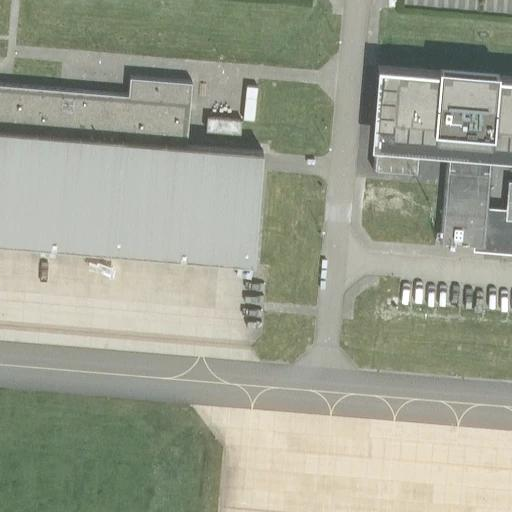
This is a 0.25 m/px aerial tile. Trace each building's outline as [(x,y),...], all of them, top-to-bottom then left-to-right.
[(511,77),(494,76),(495,68),(434,62),(434,70),(398,68),(380,66),(380,67),(372,170),(418,174),(418,173),(421,136),(432,137),(500,143),(511,143),(511,77)] [(127,95),(0,83),(0,239),(253,261),(262,151),(185,145),(186,140),(191,81),(129,76),(127,95)] [(256,86),(245,85),(242,119),(253,120),(256,86)] [(207,117),(205,131),(240,134),(241,119),(207,117)] [(439,242),(472,245),(484,246),(488,202),(492,145),(447,141),(439,242)] [(506,203),(488,202),(484,246),(511,247),(511,218),(504,218),(506,203)]
